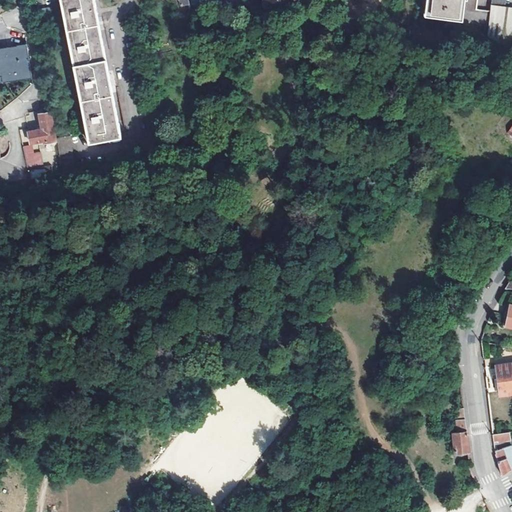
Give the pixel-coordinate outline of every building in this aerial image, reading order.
[(119,138),(93,0),(61,0),(88,143),(119,138)] [(264,0),(264,2),(270,9),(265,14),(271,18),(294,16),(293,10),(311,9),(310,0),(264,0)] [(426,0),(424,14),(462,19),(462,23),(489,27),(491,12),(477,10),(478,0),(426,0)] [(492,0),(491,12),(489,27),(486,54),(511,56),(511,8),(506,8),(506,0),(492,0)] [(53,8),(40,11),(44,24),(57,21),(53,8)] [(0,47),(0,83),(33,79),(28,44),(0,47)] [(275,49),(274,57),(284,58),(285,50),(275,49)] [(57,140),(52,111),(39,113),(42,128),(28,131),(30,143),(44,140),(44,143),(57,140)] [(168,115),(170,125),(179,124),(177,114),(168,115)] [(25,173),(40,170),(37,155),(30,157),(28,148),(20,150),(25,173)] [(65,186),(63,175),(50,178),(52,188),(65,186)] [(314,244),(312,212),(299,213),(297,216),(284,238),(279,248),(314,244)] [(511,362),(495,364),(499,394),(511,392),(511,362)] [(469,451),(463,398),(453,399),(457,432),(453,432),(455,452),(469,451)] [(509,439),(508,432),(492,435),(492,441),(509,439)] [(511,446),(511,444),(494,450),(502,474),(509,469),(511,467),(511,446)]
